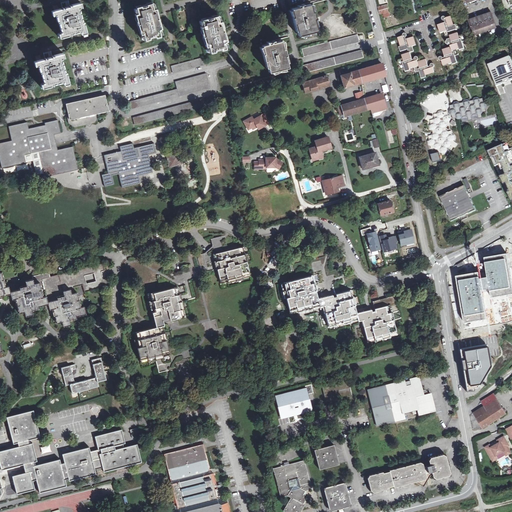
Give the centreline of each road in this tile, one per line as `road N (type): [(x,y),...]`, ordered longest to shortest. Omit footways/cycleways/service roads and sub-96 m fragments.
road 1 (residential): [(0,247),(49,269),(97,253),(122,255),(205,222),(252,233),(311,222),(334,228),(365,276),(438,273)]
road 2 (tertiary): [(401,511),(465,493),(474,479),(438,273)]
road 3 (residential): [(255,155),(283,148),(301,201),(311,206),(412,180)]
road 4 (residential): [(396,97),(449,80),(511,26)]
